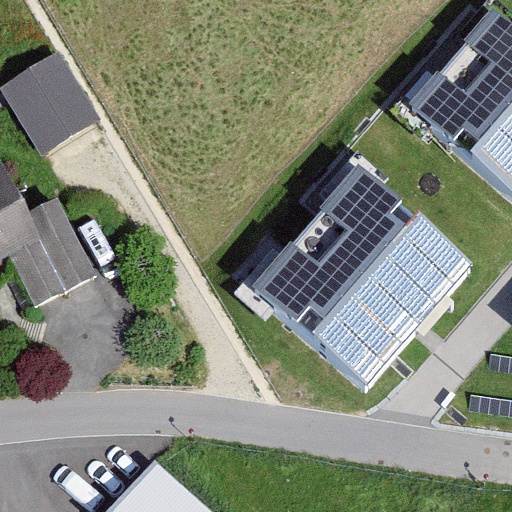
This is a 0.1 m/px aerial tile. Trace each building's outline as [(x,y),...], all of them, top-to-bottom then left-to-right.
[(511,29),(495,14),(408,116),(511,203),(511,29)] [(55,54),(2,86),(42,151),(95,120),(55,54)] [(0,270),(12,263),(37,308),(96,275),(54,200),(29,214),(0,162),(0,270)] [(355,170),(249,292),(363,391),(469,268),(355,170)] [(206,511),(153,465),(111,511),(206,511)]
